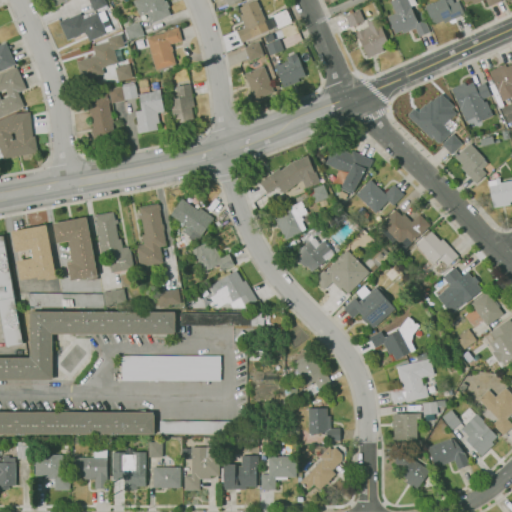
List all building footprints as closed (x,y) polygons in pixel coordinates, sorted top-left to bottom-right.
[(87,0),(104,0),(108,8),(102,10),(101,8),(93,11),(87,0)] [(163,0),(164,1),(167,0),(169,6),(167,7),(170,15),(151,23),(150,21),(149,21),(146,15),(147,15),(146,13),(139,16),(132,1),(134,0),(163,0)] [(266,19),(270,28),(268,28),(269,30),(241,43),(236,31),(244,27),(236,9),(256,0),(265,20),(266,19)] [(413,0),(416,5),(410,7),(417,22),(424,19),(429,31),(418,36),(414,28),(402,33),(401,30),(394,33),(386,16),(394,13),(389,1),(391,0),(413,0)] [(441,21),(432,25),(425,6),(439,0),(444,0),(447,5),(458,1),(463,14),(442,23),(441,21)] [(271,16),(286,9),(292,22),(277,29),(271,16)] [(344,16),(359,9),(364,20),(359,22),(360,24),(354,27),(353,25),(348,27),(344,16)] [(98,13),(103,11),(112,29),(106,32),(107,33),(89,41),(84,32),(67,40),(59,23),(80,13),(81,16),(87,13),(88,16),(97,12),(98,13)] [(379,26),(380,26),(388,45),(381,48),(382,51),(366,58),(354,32),(368,26),(366,22),(375,18),(379,26)] [(124,27),(139,22),(143,36),(129,41),(127,37),(125,37),(123,30),(124,29),(124,27)] [(162,31),(178,27),(182,40),(170,44),(170,46),(171,46),(173,50),(172,51),(175,64),(155,70),(148,46),(146,37),(163,33),(162,31)] [(125,39),(127,46),(113,49),(116,63),(100,68),(102,74),(81,79),(76,61),(82,60),(82,58),(87,57),(88,58),(94,56),(92,46),(107,42),(106,38),(120,34),(122,40),(125,39)] [(133,43),(132,41),(146,36),(146,37),(148,46),(136,51),(135,49),(131,50),(130,45),(133,43)] [(265,44),(278,38),(283,50),(270,56),(265,44)] [(244,47),(258,41),(264,55),(250,61),(244,47)] [(0,44),(6,42),(16,64),(0,71),(0,44)] [(293,53),(295,52),(305,75),(298,78),(300,81),(283,88),(273,65),(287,60),(286,57),(288,55),(287,53),(292,51),(293,53)] [(114,67),(128,64),(132,78),(117,81),(114,67)] [(505,64),(506,67),(511,64),(511,96),(502,101),(494,83),(489,71),(505,64)] [(263,66),(273,91),(254,99),(243,75),(263,66)] [(24,106),(0,117),(0,74),(16,67),(26,88),(18,92),(24,106)] [(134,84),(135,84),(137,97),(123,99),(121,87),(122,86),(122,84),(133,82),(134,84)] [(483,101),(486,100),(492,116),(476,122),(474,117),(464,121),(450,88),(464,82),(465,85),(473,82),(475,86),(485,82),(490,95),(482,99),(483,101)] [(191,107),(194,119),(180,122),(179,117),(172,119),(169,99),(177,97),(175,86),(190,83),(194,107),(191,107)] [(488,86),(494,83),(502,101),(504,106),(498,108),(488,86)] [(107,88),(121,86),(121,87),(123,99),(124,101),(110,103),(107,88)] [(159,123),(156,123),(157,130),(137,134),(135,126),(137,126),(134,111),(141,110),(138,94),(152,91),(152,90),(159,89),(163,111),(157,112),(159,123)] [(112,123),(114,135),(95,139),(94,135),(91,135),(90,127),(92,127),(90,112),(87,112),(86,108),(89,107),(87,100),(106,96),(107,98),(108,97),(109,103),(108,103),(111,117),(112,117),(113,123),(112,123)] [(417,114),(415,112),(420,107),(422,109),(430,100),(445,114),(426,134),(411,120),(417,114)] [(501,108),(511,104),(511,120),(507,122),(501,108)] [(16,112),(17,113),(29,112),(32,136),(34,136),(36,153),(14,156),(9,161),(2,158),(0,153),(0,119),(12,114),(16,112)] [(440,145),(456,130),(466,141),(450,156),(440,145)] [(469,143),(484,159),(483,160),(487,164),(481,169),(486,173),(475,184),(459,167),(462,165),(455,157),(469,143)] [(352,151),(372,160),(366,173),(363,171),(351,194),(347,192),(348,191),(341,188),(342,186),(341,185),(347,174),(325,163),(333,146),(351,154),(352,151)] [(301,178),(283,192),(278,185),(267,193),(259,182),(279,168),(281,171),(292,162),(307,156),(313,171),(314,170),(319,182),(305,188),(301,178)] [(489,174),(494,170),(498,175),(493,179),(489,174)] [(511,180),(511,201),(509,202),(510,206),(492,209),(487,181),(495,179),(495,178),(499,177),(500,182),(511,180)] [(385,192),(393,184),(403,194),(392,205),(387,201),(375,213),(355,194),(370,179),(376,185),(377,184),(385,192)] [(308,190),(323,184),(328,198),(325,199),(318,202),(313,203),(308,190)] [(194,195),(199,198),(195,204),(190,200),(194,195)] [(197,209),(199,207),(214,217),(201,236),(192,241),(187,237),(188,235),(182,231),(186,226),(170,215),(182,198),(197,209)] [(215,198),(219,201),(211,212),(206,209),(215,198)] [(320,207),(318,202),(325,199),(327,204),(320,207)] [(271,214),(289,205),(290,206),(302,201),(308,213),(301,216),(303,220),(302,221),(305,229),(284,238),(279,226),(278,227),(271,214)] [(143,233),(141,219),(138,220),(137,215),(140,215),(138,207),(158,203),(158,204),(159,204),(160,210),(159,210),(161,223),(163,223),(164,230),(163,230),(166,246),(160,247),(163,261),(154,263),(154,264),(139,267),(135,248),(138,247),(137,245),(143,244),(141,234),(143,233)] [(394,209),(401,216),(403,213),(410,221),(419,214),(429,225),(411,242),(406,236),(402,240),(398,236),(395,239),(380,222),(394,209)] [(340,214),(344,212),(347,219),(331,228),(325,219),(338,211),(340,214)] [(107,258),(101,259),(93,216),(112,212),(117,239),(120,238),(122,247),(128,246),(128,249),(130,249),(133,268),(110,272),(107,258)] [(373,215),(378,220),(371,227),(366,222),(373,215)] [(66,263),(72,262),(68,241),(56,243),(52,223),(86,216),(97,275),(96,275),(97,279),(87,281),(86,277),(69,280),(66,263)] [(45,278),(36,279),(36,277),(20,280),(16,261),(27,259),(26,250),(15,252),(11,231),(46,224),(56,278),(45,280),(45,278)] [(440,240),(442,239),(458,256),(446,266),(439,258),(432,264),(414,245),(430,230),(440,240)] [(0,235),(3,235),(23,344),(6,347),(0,314),(0,235)] [(182,235),(186,245),(178,248),(174,238),(182,235)] [(314,237),(319,243),(323,240),(334,253),(311,272),(306,266),(304,267),(293,254),(314,237)] [(220,258),(228,254),(234,265),(222,271),(219,265),(202,273),(191,250),(200,244),(211,240),(220,258)] [(331,281),(326,286),(316,277),(322,270),(324,272),(346,249),(370,271),(348,294),(341,287),(339,289),(331,281)] [(379,251),(383,256),(380,259),(375,255),(379,251)] [(460,278),(466,273),(479,290),(465,301),(454,287),(452,289),(443,276),(453,268),(460,278)] [(386,274),(391,269),(397,275),(391,280),(386,274)] [(228,302),(217,309),(214,304),(207,308),(203,301),(214,294),(209,286),(235,270),(242,281),(245,279),(257,299),(244,308),(232,308),(228,302)] [(343,307),(354,298),(357,302),(375,286),(395,308),(373,328),(366,320),(364,321),(361,317),(362,316),(358,311),(351,317),(343,307)] [(123,288),(126,302),(104,306),(102,293),(102,292),(123,288)] [(177,288),(180,301),(158,305),(156,292),(177,288)] [(502,314),(485,327),(469,305),(486,292),(493,302),(495,300),(500,306),(498,308),(502,314)] [(30,307),(27,293),(102,293),(104,306),(30,307)] [(192,298),(193,306),(186,307),(185,299),(192,298)] [(173,331),(173,333),(51,333),(51,379),(0,379),(0,357),(30,357),(30,311),(175,311),(175,331),(173,331)] [(180,313),(264,313),(264,326),(180,326),(180,313)] [(368,336),(379,331),(382,338),(396,332),(406,317),(418,325),(412,335),(410,344),(413,350),(392,361),(383,343),(373,347),(368,336)] [(511,358),(504,364),(502,361),(498,364),(491,353),(494,351),(489,343),(495,339),(489,331),(508,318),(511,324),(511,358)] [(468,328),(476,341),(462,349),(454,337),(468,328)] [(466,350),(470,357),(464,361),(459,355),(466,350)] [(415,356),(426,352),(427,357),(417,361),(415,356)] [(306,386),(294,362),(311,353),(320,370),(323,369),(332,386),(319,392),(318,391),(314,383),(314,382),(306,386)] [(121,356),(220,356),(220,380),(121,380),(121,356)] [(405,402),(404,400),(392,403),(389,389),(401,386),(396,367),(430,358),(434,373),(420,377),(422,385),(424,385),(427,397),(405,402)] [(311,395),(307,387),(314,383),(318,391),(311,395)] [(511,426),(503,435),(492,424),(496,420),(492,423),(483,414),(487,409),(486,408),(487,408),(478,399),(488,389),(495,396),(505,387),(511,394),(511,413),(507,418),(511,423),(511,426)] [(296,400),(285,400),(285,388),(296,388),(296,400)] [(420,403),(436,401),(436,407),(437,413),(421,415),(420,403)] [(326,415),(330,415),(330,428),(340,428),(340,441),(325,441),(325,433),(307,433),(307,408),(326,408),(326,415)] [(481,456),(476,451),(476,452),(474,450),(475,449),(465,439),(469,436),(461,428),(469,421),(463,414),(469,408),(476,414),(477,413),(485,422),(484,423),(497,436),(492,442),(494,444),(481,456)] [(452,429),(442,417),(451,410),(461,422),(452,429)] [(0,412),(154,412),(154,414),(154,434),(0,434),(0,412)] [(392,414),(420,413),(420,419),(417,419),(417,442),(393,443),(392,414)] [(240,433),(160,433),(160,421),(240,421),(240,433)] [(295,441),(288,437),(285,433),(285,431),(300,430),(300,441),(295,441)] [(465,453),(470,465),(458,469),(454,460),(442,465),(441,462),(434,464),(428,447),(451,438),(452,439),(454,438),(465,453)] [(185,490),(184,476),(191,476),(191,459),(183,459),(183,448),(191,448),(191,447),(207,447),(207,441),(217,441),(217,447),(219,447),(219,475),(210,475),(210,479),(200,479),(200,490),(185,490)] [(17,442),(31,443),(30,459),(17,458),(17,442)] [(163,457),(148,457),(148,442),(163,442),(163,457)] [(342,460),(332,470),(336,473),(320,490),(314,484),(308,490),(305,486),(304,487),(301,485),(302,483),(300,481),(307,475),(306,473),(308,470),(310,472),(322,459),(319,456),(329,446),(332,449),(335,447),(342,454),(342,460)] [(307,459),(301,453),(308,447),(313,452),(307,459)] [(137,490),(124,490),(124,479),(112,479),(112,452),(125,452),(125,454),(133,454),(133,451),(146,451),(146,486),(137,486),(137,490)] [(417,490),(406,482),(407,480),(401,475),(405,470),(394,462),(402,451),(413,458),(430,470),(424,479),(417,490)] [(70,490),(54,489),(54,479),(44,479),(44,476),(35,476),(35,454),(63,455),(63,477),(70,477),(70,490)] [(246,490),(223,489),(224,464),(236,464),(236,466),(242,466),(242,455),(258,456),(258,467),(256,467),(256,487),(246,486),(246,490)] [(15,458),(15,462),(16,462),(16,486),(9,486),(9,490),(0,489),(0,462),(3,462),(3,456),(10,456),(10,458),(15,458)] [(275,490),(261,490),(261,474),(269,474),(269,456),(296,456),(296,477),(287,477),(287,479),(275,479),(275,490)] [(107,489),(95,489),(95,479),(82,479),(82,475),(75,475),(75,457),(107,458),(107,489)] [(181,488),(153,487),(153,467),(181,467),(181,488)]
